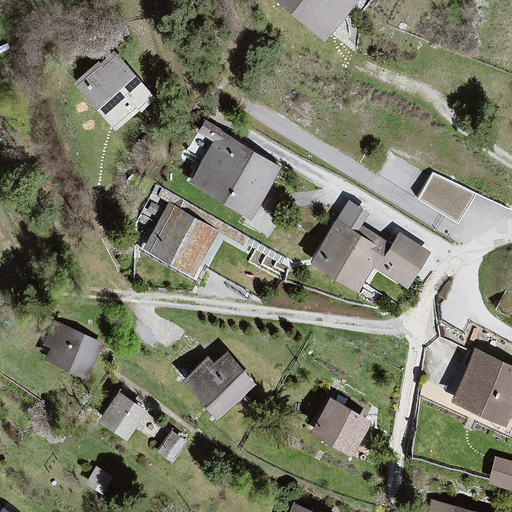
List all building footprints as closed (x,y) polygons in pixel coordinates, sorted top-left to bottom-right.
[(275,0),(323,44),(363,0),(275,0)] [(113,49),(72,83),(111,131),(152,97),(113,49)] [(251,214),(280,164),(218,129),(190,180),(251,214)] [(347,200),(310,261),(360,292),(380,259),(413,280),(430,252),(347,200)] [(191,279),(216,229),(169,206),(144,255),(191,279)] [(101,341),(52,321),(41,346),(48,349),(41,367),(83,385),(101,341)] [(511,367),(471,350),(450,399),(511,426),(511,367)] [(180,378),(215,419),(255,385),(226,351),(213,362),(207,356),(180,378)] [(146,408),(117,392),(97,426),(125,442),(146,408)] [(329,396),(310,431),(352,454),(372,418),(329,396)] [(185,441),(169,432),(155,456),(171,465),(185,441)] [(511,461),(495,456),(488,480),(511,487),(511,461)] [(321,511),(292,501),(287,511),(321,511)] [(482,511),(428,502),(426,511),(482,511)]
